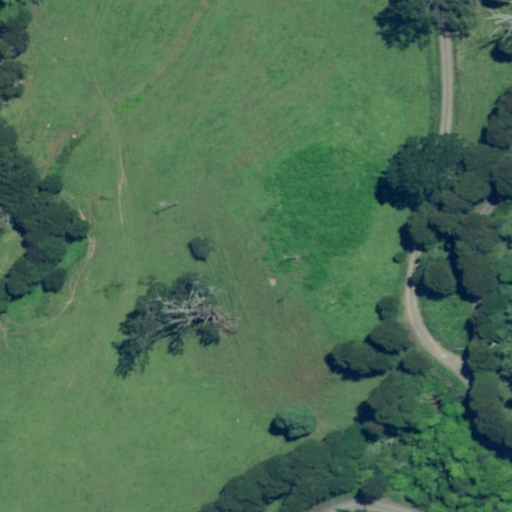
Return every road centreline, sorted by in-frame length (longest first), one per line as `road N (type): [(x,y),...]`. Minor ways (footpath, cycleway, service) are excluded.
road 1 (unclassified): [(472,388),(432,350),(409,304),(437,127),(434,0)]
road 2 (unclassified): [(472,388),(465,246),(511,165)]
